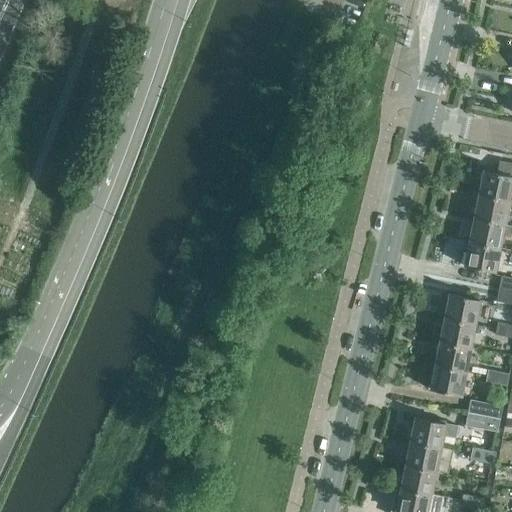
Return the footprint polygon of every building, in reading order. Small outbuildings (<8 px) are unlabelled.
[(480,194),(510,201),(511,192),(511,163),(500,161),(497,172),(484,170),(480,194)] [(511,200),(510,201),(480,194),(475,218),(506,224),(508,214),(509,215),(511,215),(511,200)] [(470,241),(501,247),(503,236),(511,237),(511,233),(511,225),(506,224),(475,218),(470,241)] [(496,272),(501,247),(470,241),(465,265),(496,272)] [(499,289),(511,291),(511,277),(502,275),(499,289)] [(511,304),(511,291),(499,289),(497,301),(511,304)] [(445,318),(477,324),(481,300),(450,293),(445,318)] [(472,347),(477,324),(445,318),(440,341),(472,347)] [(506,336),(509,324),(498,322),(496,334),(506,336)] [(472,347),(440,341),(436,365),(467,371),(472,347)] [(467,371),(436,365),(431,388),(463,395),(467,371)] [(497,383),(500,370),(490,368),(487,381),(497,383)] [(500,370),(497,383),(507,385),(510,372),(500,370)] [(501,418),(503,405),(471,399),(468,412),(501,418)] [(499,431),(501,418),(468,412),(466,425),(499,431)] [(411,441),(443,447),(445,435),(455,437),(457,426),(416,418),(414,428),(409,427),(406,438),(412,439),(411,441)] [(407,465),(438,471),(443,447),(411,441),(407,465)] [(482,461),(484,449),(474,447),(472,459),(482,461)] [(484,449),(482,461),(492,463),(494,451),(484,449)] [(433,494),(438,471),(407,465),(402,488),(433,494)] [(429,511),(433,494),(402,488),(400,496),(394,495),(390,511),(429,511)] [(473,509),(475,496),(464,494),(462,507),(473,509)] [(475,496),(473,509),(482,511),(484,498),(475,496)]
